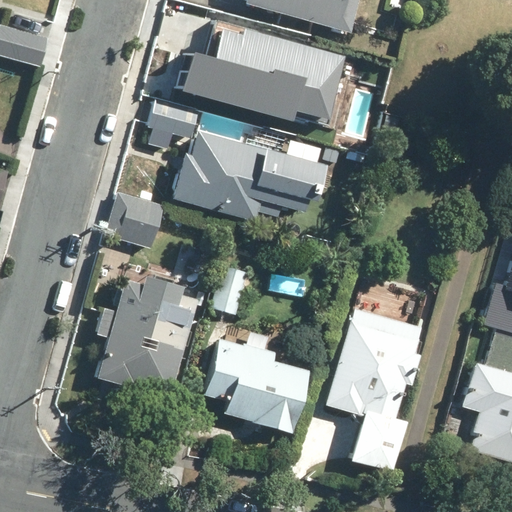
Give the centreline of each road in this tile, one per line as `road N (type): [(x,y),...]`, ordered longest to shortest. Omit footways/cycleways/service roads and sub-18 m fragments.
road 1 (residential): [(0,417),(116,0)]
road 2 (unclassified): [(0,486),(122,511)]
